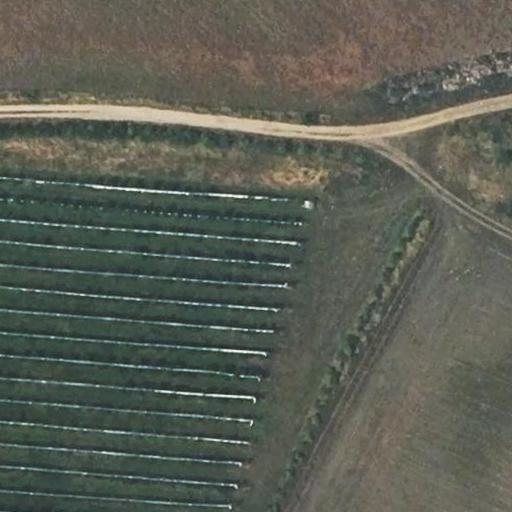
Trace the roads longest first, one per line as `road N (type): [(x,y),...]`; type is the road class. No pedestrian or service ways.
road 1 (track): [(0,114),(380,136),(511,104)]
road 2 (track): [(380,136),(469,212),(511,230)]
